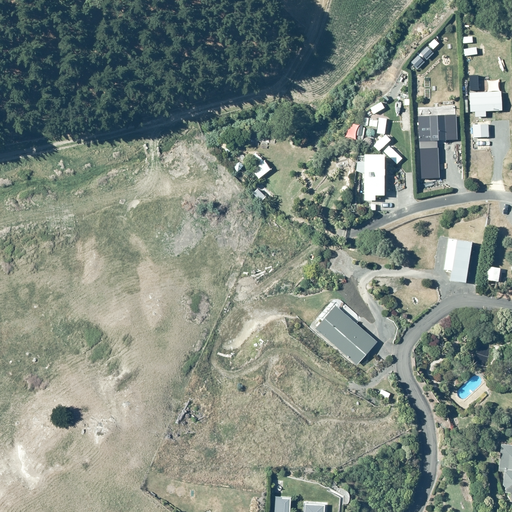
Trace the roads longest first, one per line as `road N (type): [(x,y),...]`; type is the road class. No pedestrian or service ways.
road 1 (residential): [(416,511),(433,445),(407,375),(408,343),(455,304),(511,307)]
road 2 (residential): [(350,233),(446,201),(511,198)]
